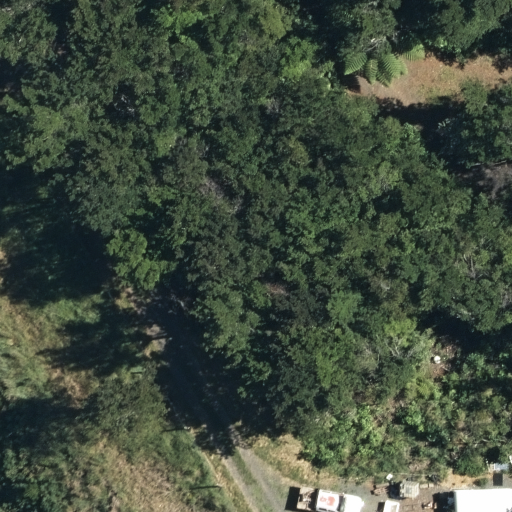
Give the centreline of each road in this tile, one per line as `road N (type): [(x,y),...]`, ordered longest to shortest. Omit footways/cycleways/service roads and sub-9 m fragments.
road 1 (track): [(317,0),(399,113),(511,203)]
road 2 (track): [(0,322),(88,434),(166,511)]
